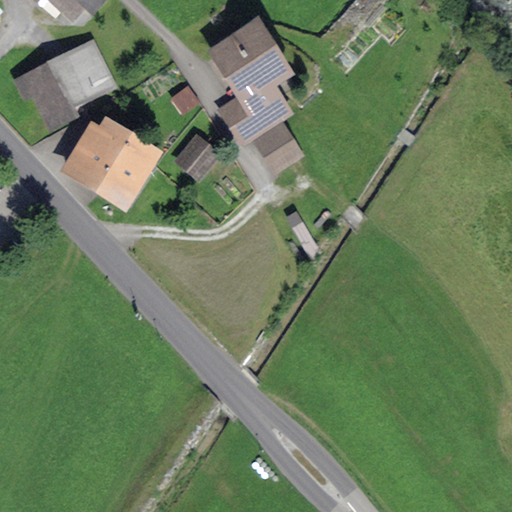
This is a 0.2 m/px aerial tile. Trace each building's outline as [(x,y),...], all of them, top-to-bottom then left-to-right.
[(80,6),(85,0),(51,0),(70,17),(80,6)] [(106,0),(85,0),(80,6),(91,16),(106,0)] [(218,56),(245,99),(223,113),(242,143),(284,117),(265,87),(282,77),(254,33),(218,56)] [(81,54),(52,68),(70,106),(109,85),(91,48),(81,54)] [(71,109),(70,106),(52,68),(23,84),(30,96),(38,93),(55,127),(75,117),(71,109)] [(188,90),(177,101),(189,116),(200,106),(188,90)] [(258,144),(275,172),(298,157),(281,129),(258,144)] [(80,171),(124,198),(148,159),(104,131),(80,171)] [(180,161),(199,177),(215,158),(196,142),(180,161)]
